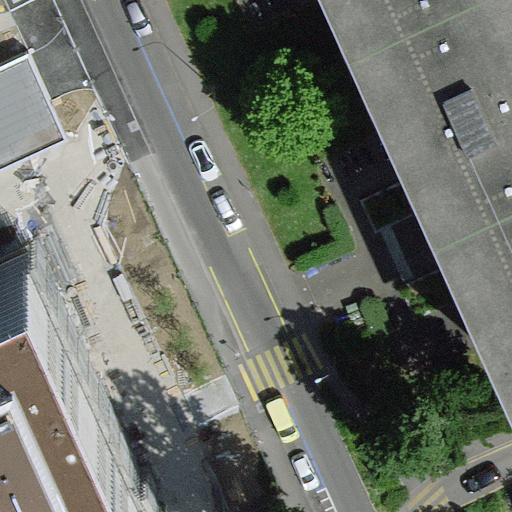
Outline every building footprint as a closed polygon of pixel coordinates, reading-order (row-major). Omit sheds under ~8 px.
[(395,0),(354,0),(362,15),(395,0)] [(511,169),(511,0),(395,0),(362,15),(445,201),(511,169)] [(0,170),(69,140),(34,56),(0,71),(0,170)] [(511,169),(445,201),(511,345),(511,169)] [(33,237),(0,251),(0,511),(150,511),(157,509),(33,237)]
